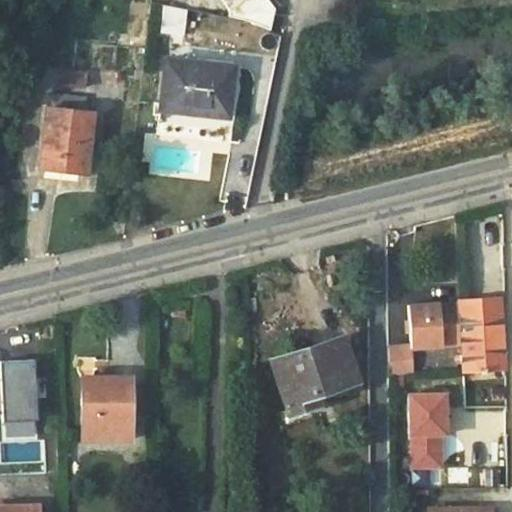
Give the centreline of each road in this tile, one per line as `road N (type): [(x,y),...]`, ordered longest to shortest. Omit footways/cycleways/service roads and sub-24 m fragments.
road 1 (tertiary): [(511,174),(0,299)]
road 2 (unknown): [(254,238),(300,0)]
